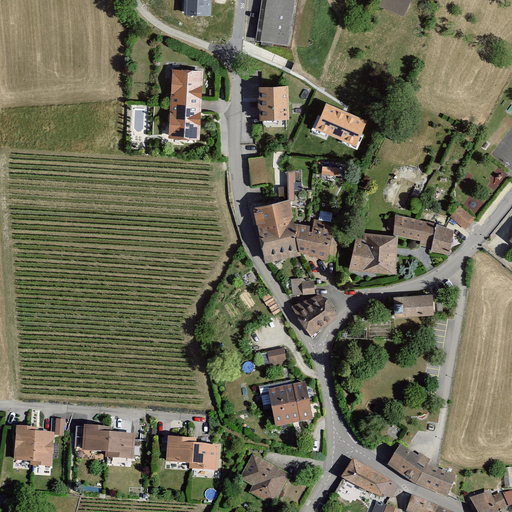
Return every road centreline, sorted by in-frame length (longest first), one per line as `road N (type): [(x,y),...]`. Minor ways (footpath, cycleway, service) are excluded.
road 1 (unclassified): [(234,57),(241,214),(253,250),(320,358)]
road 2 (unclassified): [(320,358),(345,308),(376,289),(431,274),(511,203)]
road 3 (unclassified): [(341,443),(461,511)]
